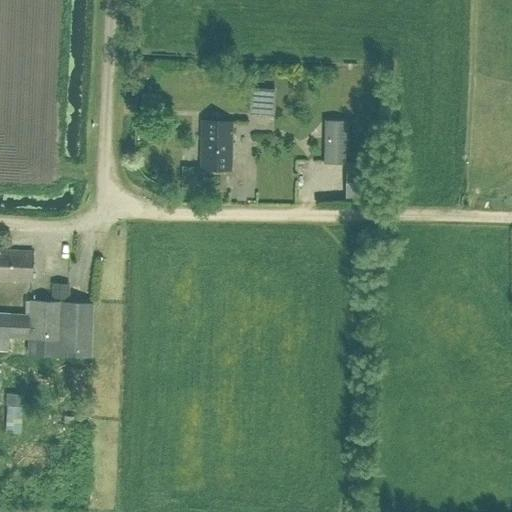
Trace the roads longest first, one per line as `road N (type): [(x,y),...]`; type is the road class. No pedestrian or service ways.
road 1 (unclassified): [(99,215),(123,204),(511,218)]
road 2 (unclassified): [(99,215),(109,0)]
